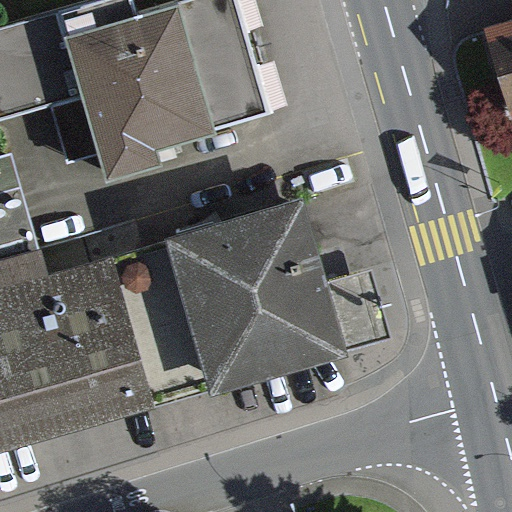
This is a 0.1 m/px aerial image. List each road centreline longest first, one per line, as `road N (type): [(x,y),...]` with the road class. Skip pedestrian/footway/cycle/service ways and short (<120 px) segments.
road 1 (primary): [(383,0),(498,403)]
road 2 (residential): [(128,511),(434,415),(498,403)]
